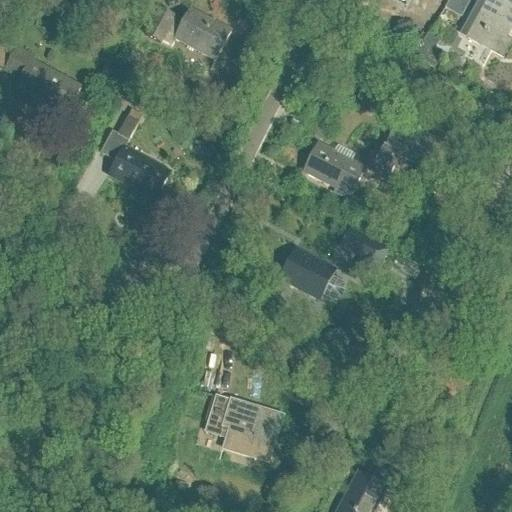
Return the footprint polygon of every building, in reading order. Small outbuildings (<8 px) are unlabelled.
[(111,0),(103,0),(92,22),(105,29),(118,3),(111,0)] [(511,0),(489,0),(467,41),(503,61),(511,44),(506,41),(509,35),(508,34),(511,27),(511,0)] [(232,33),(189,11),(182,25),(158,14),(146,39),(171,51),(174,45),(216,66),(232,33)] [(20,84),(16,92),(67,120),(84,90),(34,62),(35,59),(17,49),(14,53),(1,46),(0,47),(0,71),(3,73),(2,75),(20,84)] [(421,47),(414,59),(434,71),(441,60),(421,47)] [(108,64),(100,81),(115,88),(123,71),(108,64)] [(132,113),(128,120),(139,126),(143,119),(132,113)] [(112,135),(100,157),(117,166),(109,179),(155,204),(170,178),(124,152),(139,126),(128,120),(118,138),(112,135)] [(396,126),(384,152),(421,170),(433,145),(396,126)] [(443,159),(452,155),(444,137),(435,140),(443,159)] [(366,170),(388,181),(395,166),(378,158),(372,155),(365,169),(352,163),(335,154),(318,146),(303,178),(335,193),(333,197),(349,205),(351,201),(366,170)] [(321,302),(331,284),(334,277),(294,256),(281,281),(321,302)] [(370,284),(375,273),(344,257),(338,268),(370,284)] [(284,419),(217,399),(208,426),(229,432),(223,452),(269,466),(284,419)] [(403,435),(417,446),(429,455),(440,441),(414,421),(407,430),(403,435)] [(366,480),(357,475),(338,511),(375,511),(386,492),(390,494),(397,479),(373,467),(366,480)] [(184,497),(185,494),(188,488),(176,484),(174,488),(172,493),(184,497)]
